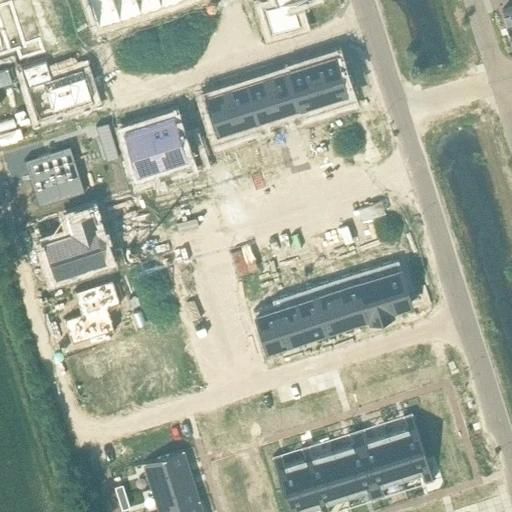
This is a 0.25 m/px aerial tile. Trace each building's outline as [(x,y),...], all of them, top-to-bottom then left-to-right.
[(113,0),(89,0),(97,24),(119,17),(113,0)] [(136,0),(113,0),(119,17),(139,10),(136,0)] [(158,0),(136,0),(139,10),(160,4),(158,0)] [(277,0),(279,5),(263,10),(271,35),(301,26),(293,0),(277,0)] [(12,1),(0,5),(0,55),(16,50),(19,60),(44,53),(40,39),(25,43),(12,1)] [(511,6),(502,9),(507,26),(506,26),(509,37),(511,37),(511,41),(511,6)] [(261,41),(272,38),(269,30),(259,33),(261,41)] [(335,56),(311,63),(326,110),(349,102),(335,56)] [(46,61),(23,68),(39,118),(93,101),(82,67),(51,77),(46,61)] [(288,70),(287,70),(287,72),(288,71),(301,111),(300,111),(302,117),(326,110),(311,63),(288,70)] [(7,68),(0,70),(0,84),(11,81),(7,68)] [(287,72),(268,78),(279,113),(278,113),(279,118),(300,111),(301,111),(288,71),(287,72)] [(268,78),(247,84),(258,120),(259,119),(278,113),(279,113),(268,78)] [(247,84),(226,91),(241,135),(262,129),(259,119),(258,120),(247,84)] [(205,96),(204,96),(219,142),(241,135),(226,91),(206,98),(205,96)] [(172,116),(148,124),(164,174),(200,163),(192,137),(180,141),(172,116)] [(102,145),(114,141),(108,122),(96,125),(102,145)] [(132,156),(120,160),(128,186),(164,174),(148,124),(124,131),(132,156)] [(355,136),(347,139),(349,144),(350,150),(358,148),(355,136)] [(347,137),(335,140),(337,148),(349,144),(347,139),(347,137)] [(335,140),(324,144),(324,146),(326,152),(337,148),(335,140)] [(69,145),(24,159),(39,204),(83,189),(69,145)] [(324,146),(317,148),(320,160),(328,157),(326,152),(324,146)] [(305,156),(294,160),(296,167),(307,164),(305,156)] [(294,160),(282,163),(284,171),(296,167),(294,160)] [(264,169),(252,173),(255,180),(266,177),(264,169)] [(252,173),(241,176),(243,184),(255,180),(252,173)] [(62,235),(42,242),(49,264),(44,266),(49,280),(74,272),(73,268),(106,258),(90,209),(67,216),(69,222),(59,225),(62,235)] [(363,226),(352,229),(354,237),(366,234),(363,226)] [(333,235),(322,239),(324,247),(336,243),(333,235)] [(322,239),(311,242),(313,250),(324,247),(322,239)] [(292,248),(281,252),(283,260),(295,256),(292,248)] [(281,252),(270,255),(272,263),(283,260),(281,252)] [(260,258),(249,262),(252,270),(263,266),(260,258)] [(397,259),(376,266),(390,311),(391,310),(412,304),(397,259)] [(376,266),(355,273),(370,317),(368,318),(369,321),(392,314),(391,310),(390,311),(376,266)] [(355,273),(335,279),(349,324),(368,318),(370,317),(355,273)] [(81,313),(63,318),(66,328),(65,328),(66,329),(66,331),(67,331),(71,343),(88,338),(90,343),(111,336),(110,331),(115,329),(108,307),(120,303),(114,284),(118,283),(118,281),(113,282),(112,278),(74,290),(74,291),(81,313)] [(335,279),(314,286),(328,330),(349,324),(335,279)] [(314,286),(294,292),(308,337),(328,330),(314,286)] [(294,292),(272,299),(274,304),(275,304),(287,343),(308,337),(294,292)] [(274,304),(253,310),(254,315),(266,350),(287,343),(275,304),(274,304)] [(141,340),(87,357),(104,409),(133,399),(130,390),(142,386),(137,369),(149,365),(141,340)] [(407,426),(387,432),(394,455),(422,446),(412,412),(403,415),(407,426)] [(363,427),(356,430),(366,463),(394,455),(387,432),(367,439),(363,427)] [(352,444),(332,450),(339,472),(366,463),(356,430),(348,432),(352,444)] [(308,445),(301,447),(305,459),(312,481),(339,472),(332,450),(312,456),(308,445)] [(422,446),(394,455),(401,477),(421,471),(425,483),(433,480),(422,446)] [(183,449),(143,462),(143,463),(151,487),(191,475),(184,450),(183,449)] [(281,453),(272,456),(283,490),(312,481),(305,459),(284,465),(281,453)] [(394,455),(366,463),(377,498),(385,495),(381,484),(401,477),(394,455)] [(366,463),(339,472),(346,495),(366,489),(370,500),(377,498),(366,463)] [(339,472),(312,481),(319,504),(321,511),(329,511),(326,501),(346,495),(339,472)] [(191,475),(151,487),(158,511),(159,511),(199,499),(191,475)] [(312,481),(283,490),(289,511),(299,511),(299,510),(319,504),(312,481)] [(122,484),(114,486),(118,498),(126,495),(122,484)] [(126,495),(118,498),(122,509),(129,507),(126,495)] [(199,499),(159,511),(202,511),(199,500),(199,499)]
